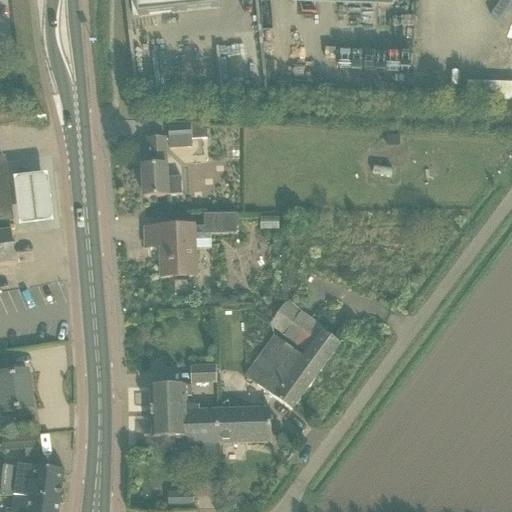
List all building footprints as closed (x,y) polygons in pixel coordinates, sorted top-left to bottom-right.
[(219,8),(217,0),(136,0),(139,17),(219,8)] [(169,128),(170,142),(208,140),(207,126),(192,127),(169,128)] [(182,178),(168,178),(166,139),(148,140),(150,167),(143,168),(145,199),(169,197),(182,197),(182,178)] [(0,235),(11,234),(10,222),(12,222),(4,161),(0,161),(0,235)] [(53,176),(17,180),(23,228),(59,224),(53,176)] [(194,228),(146,230),(146,249),(162,249),(163,279),(196,278),(195,250),(212,251),(212,236),(238,235),(237,215),(204,216),(205,228),(194,229),(194,228)] [(0,265),(15,264),(12,234),(11,234),(0,235),(0,265)] [(340,347),(305,322),(284,306),(269,328),(277,334),(305,354),(303,358),(275,337),(246,378),(258,386),(292,412),(340,347)] [(192,367),(192,371),(192,385),(217,385),(217,367),(192,367)] [(0,404),(2,404),(3,414),(15,413),(16,418),(33,416),(32,411),(33,411),(29,374),(0,377),(0,375),(0,404)] [(186,408),(186,398),(192,398),(192,388),(151,388),(151,389),(152,389),(152,411),(186,410),(186,408)] [(199,408),(186,408),(186,410),(152,411),(153,439),(152,439),(153,440),(186,439),(186,446),(217,445),(216,413),(199,413),(199,408)] [(272,443),(271,411),(216,413),(217,445),(272,443)] [(25,451),(39,450),(40,450),(39,437),(3,440),(4,452),(25,451)] [(15,496),(15,497),(60,502),(64,472),(33,468),(33,469),(19,467),(17,482),(32,484),(30,498),(15,496)] [(59,511),(60,502),(15,497),(13,511),(59,511)]
